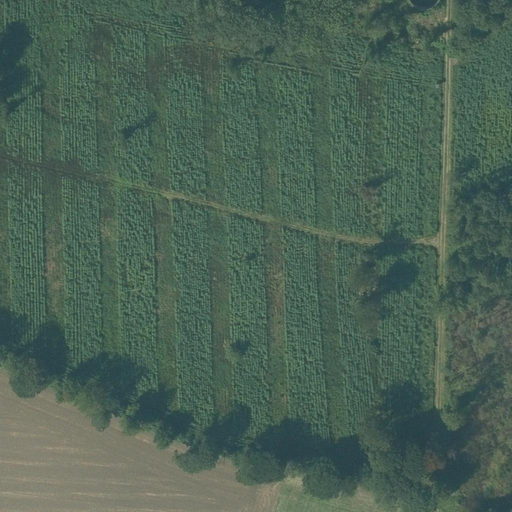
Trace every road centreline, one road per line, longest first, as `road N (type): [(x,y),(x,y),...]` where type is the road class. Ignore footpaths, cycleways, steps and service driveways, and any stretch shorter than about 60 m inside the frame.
road 1 (track): [(449,0),(435,247),(434,484),(447,511)]
road 2 (track): [(0,158),(351,242),(435,247)]
road 3 (track): [(351,242),(355,399),(377,465)]
